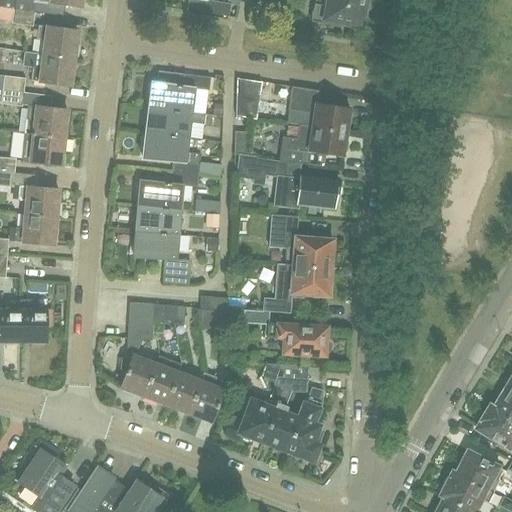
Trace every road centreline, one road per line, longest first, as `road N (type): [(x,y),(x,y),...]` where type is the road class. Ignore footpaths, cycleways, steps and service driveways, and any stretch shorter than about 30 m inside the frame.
road 1 (residential): [(363,511),(361,416),(390,89)]
road 2 (residential): [(69,417),(109,41)]
road 3 (residential): [(390,89),(109,41)]
road 4 (residential): [(372,511),(511,276)]
road 5 (residential): [(324,511),(69,417)]
